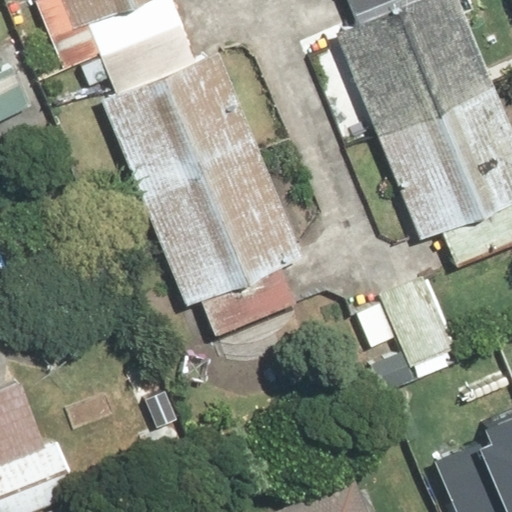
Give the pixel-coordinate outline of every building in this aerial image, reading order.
[(34,0),(63,70),(84,61),(100,100),(199,61),(174,0),(34,0)] [(346,0),(355,24),(335,32),(416,239),(442,229),(455,263),(511,241),(511,112),(468,0),(346,0)] [(206,301),(217,330),(304,296),(292,267),(309,260),(226,50),(199,61),(100,100),(183,310),(206,301)] [(0,124),(35,111),(16,59),(0,64),(0,124)] [(426,274),(381,291),(412,376),(457,359),(426,274)] [(463,434),(495,511),(511,511),(511,401),(477,415),(482,426),(463,434)] [(364,491),(356,474),(274,511),(411,511),(395,476),(364,491)]
